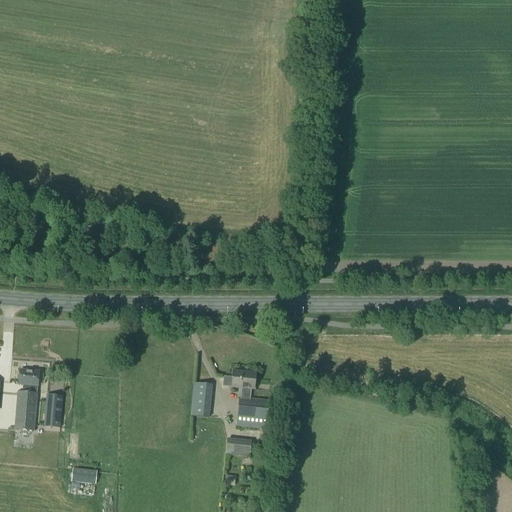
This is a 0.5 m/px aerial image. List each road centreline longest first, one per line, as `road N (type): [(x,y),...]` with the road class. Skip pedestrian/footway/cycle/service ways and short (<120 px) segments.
road 1 (unclassified): [(292,304),(310,0)]
road 2 (primary): [(292,304),(0,298)]
road 3 (primary): [(511,305),(292,304)]
